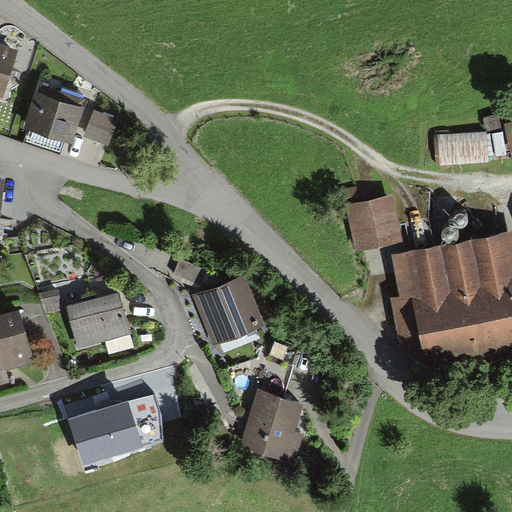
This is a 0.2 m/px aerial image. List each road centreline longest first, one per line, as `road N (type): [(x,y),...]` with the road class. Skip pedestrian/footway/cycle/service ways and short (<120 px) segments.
road 1 (residential): [(43,158),(39,187),(56,212),(153,279),(177,328),(158,359),(0,404)]
road 2 (residential): [(211,191),(169,135),(109,79),(0,0)]
road 3 (residential): [(389,364),(211,191)]
road 4 (residential): [(211,191),(193,202),(43,158)]
road 5 (residential): [(340,511),(376,383),(389,364)]
road 6 (residential): [(511,419),(440,408),(389,364)]
